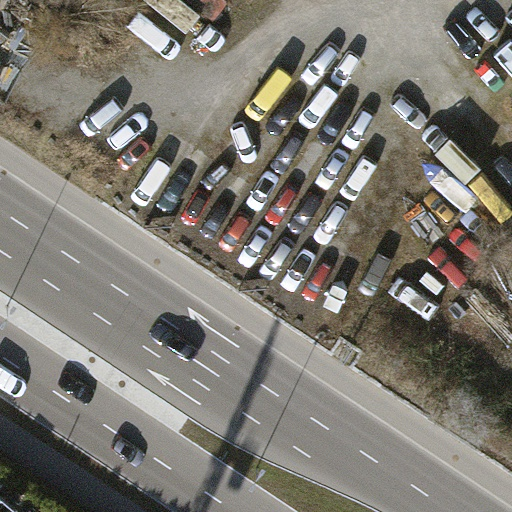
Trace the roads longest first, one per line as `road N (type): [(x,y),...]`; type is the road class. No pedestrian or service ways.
road 1 (primary): [(452,511),(0,218)]
road 2 (primary): [(0,355),(236,511)]
